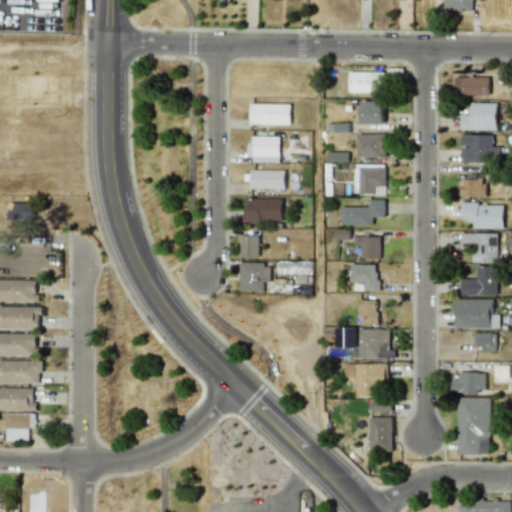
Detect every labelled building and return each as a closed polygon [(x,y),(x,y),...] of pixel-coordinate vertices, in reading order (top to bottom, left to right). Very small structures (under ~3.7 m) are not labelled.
[(472,0),(444,0),(444,12),(472,11),(472,0)] [(384,72),(349,72),(349,92),(384,93),(384,72)] [(489,77),(461,77),(462,95),(489,95),(489,77)] [(384,124),(384,101),(362,101),(362,124),(384,124)] [(496,130),(497,103),(471,102),(471,114),(461,114),(461,129),(496,130)] [(291,104),(250,103),(250,124),(290,125),(291,104)] [(358,157),(385,156),(385,134),(357,134),(358,157)] [(461,162),(500,163),(501,147),(492,146),(492,135),(462,135),(461,162)] [(250,162),(280,162),(280,136),(250,136),(250,162)] [(386,164),(354,164),(354,194),(385,195),(386,164)] [(250,189),(285,189),(285,170),(251,170),(250,189)] [(485,196),(484,178),(461,179),(461,197),(485,196)] [(283,199),(245,198),(244,223),(282,223),(283,199)] [(384,217),(385,200),(369,200),(369,207),(341,207),(341,224),(373,225),(373,216),(384,217)] [(10,203),(10,220),(35,219),(34,203),(10,203)] [(461,220),(473,220),(473,228),(503,229),(504,204),(461,203),(461,220)] [(461,233),(461,248),(472,248),(472,262),(498,262),(497,242),(506,242),(506,233),(461,233)] [(259,256),(241,256),(241,235),(259,236),(259,256)] [(360,258),(381,258),(381,237),(355,236),(354,246),(361,246),(360,258)] [(310,261),(276,261),(276,274),(310,275),(310,261)] [(264,266),(270,266),(270,280),(264,280),(264,290),(241,289),(241,281),(240,280),(240,262),(264,263),(264,266)] [(378,291),(378,265),(351,264),(351,282),(365,282),(364,291),(378,291)] [(497,295),(498,266),(477,266),(476,279),(461,279),(461,295),(497,295)] [(0,301),(37,302),(37,280),(0,279),(0,301)] [(493,314),(493,299),(452,299),(452,311),(456,311),(456,327),(499,328),(499,315),(493,314)] [(358,324),(377,324),(378,300),(359,300),(358,324)] [(41,307),(0,305),(0,328),(40,329),(41,307)] [(356,348),(356,328),(325,327),(324,341),(335,341),(335,347),(356,348)] [(358,358),(392,359),(392,329),(359,329),(358,358)] [(36,334),(0,332),(0,355),(36,356),(36,334)] [(473,348),(495,348),(496,333),(474,332),(473,348)] [(0,383),(41,383),(42,361),(0,360),(0,383)] [(356,396),(379,396),(379,383),(387,382),(386,363),(344,364),(345,377),(355,377),(356,396)] [(509,378),(509,365),(496,366),(496,378),(509,378)] [(485,372),(459,372),(459,380),(451,380),(452,392),(485,392),(485,372)] [(0,410),(34,411),(35,388),(0,387),(0,410)] [(457,454),(489,455),(491,398),(458,397),(457,454)] [(370,412),(391,410),(391,403),(370,404),(370,412)] [(35,428),(35,413),(6,414),(7,441),(29,441),(29,428),(35,428)] [(392,417),(370,418),(371,451),(393,451),(392,417)] [(457,511),(509,511),(510,501),(458,500),(457,511)]
